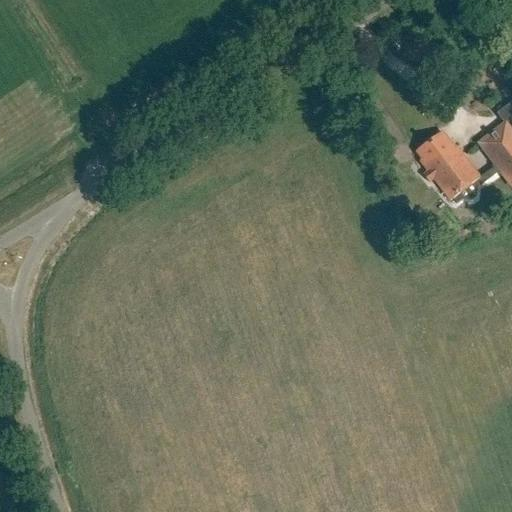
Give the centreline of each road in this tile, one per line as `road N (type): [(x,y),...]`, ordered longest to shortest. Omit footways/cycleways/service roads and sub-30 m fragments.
road 1 (unclassified): [(54,217),(385,0)]
road 2 (unclassified): [(57,511),(24,408),(10,303)]
